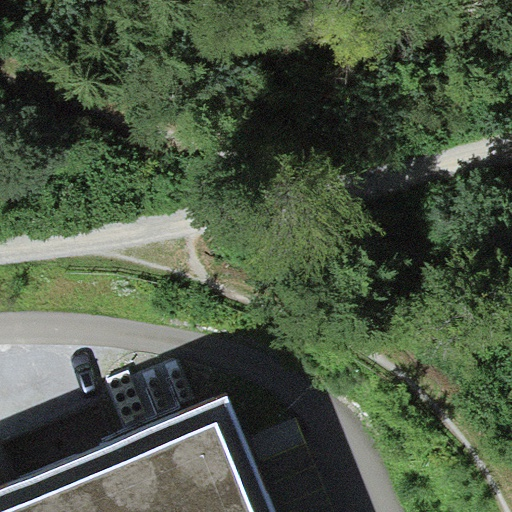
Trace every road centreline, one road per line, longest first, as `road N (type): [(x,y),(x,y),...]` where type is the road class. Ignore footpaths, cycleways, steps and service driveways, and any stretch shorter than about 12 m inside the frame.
road 1 (track): [(285,204),(511,152)]
road 2 (track): [(127,232),(285,204)]
road 3 (track): [(0,248),(127,232)]
